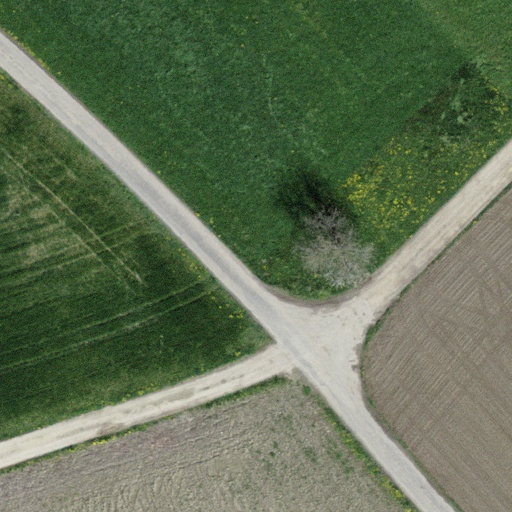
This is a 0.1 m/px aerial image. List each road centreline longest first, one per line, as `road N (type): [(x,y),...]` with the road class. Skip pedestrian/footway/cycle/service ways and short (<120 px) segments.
road 1 (track): [(0,46),(306,353),(448,511)]
road 2 (track): [(511,154),(306,353),(0,454)]
